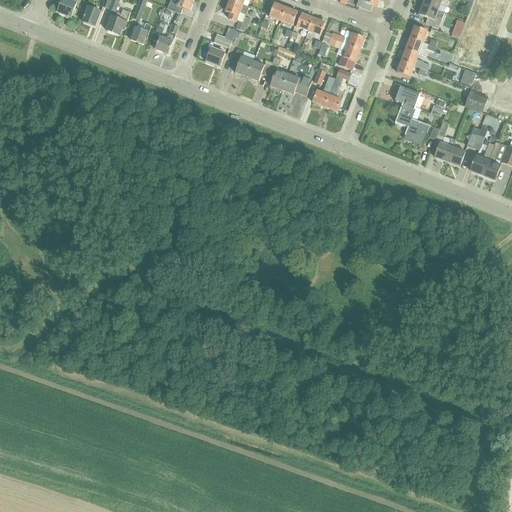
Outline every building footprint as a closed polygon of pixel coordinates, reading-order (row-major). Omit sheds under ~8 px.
[(69,0),(69,2),(64,0),(63,0),(58,13),(71,18),(78,0),(69,0)] [(108,10),(112,0),(105,0),(102,8),(108,10)] [(112,0),(108,10),(116,13),(120,0),(112,0)] [(146,0),(140,0),(133,19),(139,22),(147,0),(146,0)] [(171,0),(170,4),(168,11),(181,16),(183,10),(190,12),(194,1),(192,0),(177,0),(177,1),(174,0),(171,0)] [(359,0),(357,7),(371,12),(373,6),(378,8),(380,0),(359,0)] [(450,0),(425,0),(423,6),(439,12),(441,6),(447,8),(450,0)] [(489,0),(487,8),(506,12),(508,0),(489,0)] [(230,2),(226,13),(231,15),(229,21),(237,24),(237,22),(241,14),(246,16),(249,9),(243,6),(230,2)] [(281,22),(286,9),(274,5),(270,18),(281,22)] [(423,6),(419,16),(429,19),(427,25),(439,29),(445,14),(439,12),(423,6)] [(88,8),(83,23),(96,28),(102,13),(88,8)] [(286,9),(281,22),(293,26),(298,13),(286,9)] [(485,9),(475,35),(491,42),(502,15),(485,9)] [(112,18),(107,32),(120,37),(122,31),(124,31),(131,14),(124,12),(120,21),(112,18)] [(309,32),(314,20),(302,15),(297,28),(309,32)] [(251,20),(245,18),(243,24),(239,22),(236,30),(246,34),(251,20)] [(314,20),(309,32),(321,37),(325,24),(314,20)] [(270,23),(264,21),(261,28),(267,30),(270,23)] [(136,28),(131,41),(143,46),(146,39),(147,40),(152,27),(147,25),(144,31),(136,28)] [(164,31),(157,29),(153,41),(159,43),(156,51),(169,56),(174,41),(177,36),(179,28),(173,26),(170,33),(168,39),(167,41),(161,38),(164,31)] [(236,30),(228,27),(225,37),(217,34),(214,43),(229,49),(236,30)] [(410,39),(423,44),(428,32),(415,27),(410,39)] [(287,30),(285,37),(291,39),(293,33),(287,30)] [(365,39),(353,35),(347,32),(345,39),(336,35),(333,34),(332,36),(326,34),(323,43),(329,46),(336,48),(338,42),(361,51),(365,39)] [(293,33),(291,39),(297,41),(299,35),(293,33)] [(474,37),(464,63),(482,69),(492,43),(474,37)] [(410,39),(406,51),(419,56),(423,44),(410,39)] [(432,41),(429,46),(436,49),(438,43),(432,41)] [(322,44),(316,42),(314,49),(317,50),(319,51),(322,44)] [(338,42),(336,48),(346,52),(344,58),(343,57),(339,66),(352,71),(355,63),(356,63),(361,51),(338,42)] [(434,55),(436,49),(429,46),(427,53),(434,55)] [(211,49),(206,63),(220,69),(225,55),(211,49)] [(419,56),(406,51),(402,62),(415,67),(420,69),(427,72),(428,72),(431,66),(424,63),(418,60),(419,56)] [(237,53),(232,65),(238,67),(235,75),(246,79),(253,62),(242,58),(243,55),(237,53)] [(296,55),(294,62),(300,64),(303,58),(296,55)] [(272,66),(267,78),(273,81),(270,88),(282,92),(289,75),(277,71),(281,61),(275,58),(272,64),(272,66)] [(253,62),(246,79),(259,84),(261,76),(267,78),(272,64),(267,62),(266,64),(265,67),(253,62)] [(415,67),(402,62),(397,74),(410,79),(415,67)] [(420,69),(418,75),(424,77),(427,72),(420,69)] [(340,71),(339,70),(336,80),(329,78),(323,94),(317,92),(313,104),(325,108),(340,71)] [(340,70),(339,70),(340,71),(325,108),(337,113),(342,101),(336,99),(343,80),(349,82),(352,75),(340,70)] [(319,71),(314,84),(321,86),(326,73),(319,71)] [(289,75),(282,92),(294,97),(295,93),(307,97),(313,80),(302,76),(300,80),(289,75)] [(463,79),(461,84),(472,88),(474,83),(463,79)] [(403,105),(415,109),(420,97),(399,90),(396,98),(398,99),(397,103),(403,105)] [(468,94),(464,106),(482,113),(488,98),(469,91),(468,94)] [(446,108),(448,103),(442,99),(439,104),(446,108)] [(415,109),(403,105),(396,122),(407,126),(407,128),(408,128),(405,135),(413,138),(411,141),(421,145),(428,126),(411,120),(415,109)] [(444,111),(434,107),(431,115),(441,118),(444,111)] [(436,142),(434,146),(439,149),(435,159),(448,164),(453,149),(456,142),(450,140),(448,147),(442,144),(444,139),(449,125),(443,123),(440,131),(438,136),(436,142)] [(473,150),(478,137),(480,131),(474,128),(466,147),(473,150)] [(434,129),(430,140),(436,142),(438,136),(440,131),(434,129)] [(484,139),(478,137),(473,150),(479,152),(484,139)] [(494,146),(483,177),(495,182),(501,167),(502,163),(501,163),(507,148),(501,145),(496,143),(494,146)] [(483,177),(494,146),(489,144),(483,160),(476,157),(470,173),(483,177)] [(511,149),(507,148),(501,163),(502,163),(511,167),(511,149)] [(453,149),(448,164),(460,169),(466,153),(453,149)]
